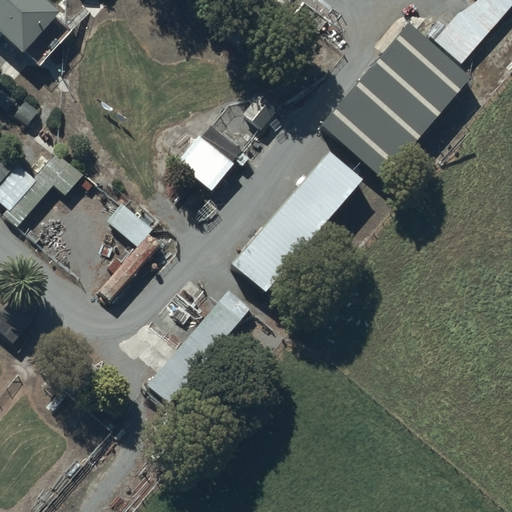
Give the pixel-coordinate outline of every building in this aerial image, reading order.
[(0,0),(0,48),(20,67),(25,62),(37,74),(70,39),(27,0),(0,0)] [(437,23),(425,40),(461,70),(511,8),(511,0),(485,0),(446,31),(437,23)] [(407,33),(319,136),(380,189),(468,86),(407,33)] [(276,116),(259,102),(241,121),(258,137),(276,116)] [(233,169),(198,143),(175,171),(211,200),(233,169)] [(4,160),(0,164),(0,208),(6,214),(2,219),(16,232),(53,190),(65,200),(83,179),(57,157),(33,185),(4,160)] [(325,164),(228,277),(263,305),(359,193),(325,164)] [(121,209),(105,227),(136,253),(97,297),(109,308),(162,249),(150,238),(152,235),(121,209)] [(211,298),(220,305),(144,393),(165,411),(248,315),(240,308),(219,290),(211,298)] [(0,342),(12,351),(38,318),(9,295),(0,305),(0,342)]
